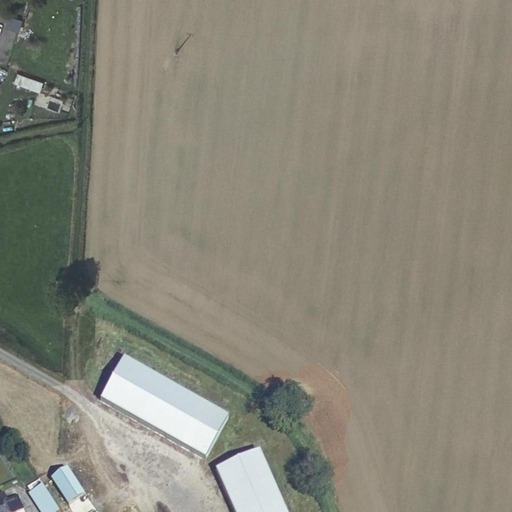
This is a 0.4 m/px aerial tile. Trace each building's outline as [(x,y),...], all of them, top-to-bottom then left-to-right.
[(20,32),(23,20),(9,16),(5,28),(20,32)] [(46,81),(25,74),(22,83),(43,90),(46,81)] [(102,399),(207,458),(230,417),(125,358),(102,399)] [(217,470),(236,511),(287,511),(260,451),(217,470)] [(85,495),(69,469),(54,479),(70,504),(85,495)] [(40,511),(56,511),(39,482),(28,489),(31,493),(29,495),(40,511)] [(0,511),(15,511),(24,508),(19,495),(7,501),(3,493),(0,494),(0,511)]
